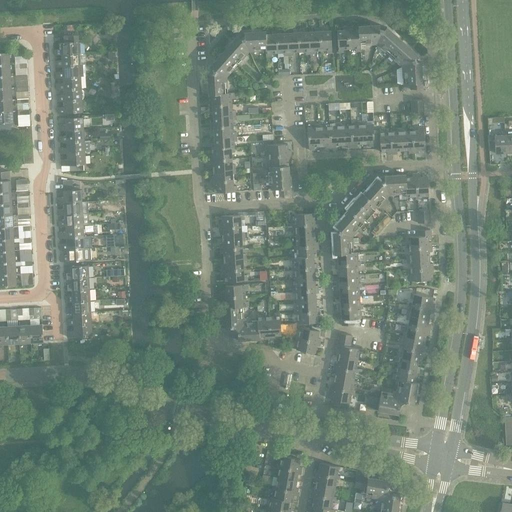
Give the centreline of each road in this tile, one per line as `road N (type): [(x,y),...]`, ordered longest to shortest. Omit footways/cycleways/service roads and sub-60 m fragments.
road 1 (tertiary): [(442,447),(454,427),(474,304),(462,0)]
road 2 (residential): [(0,34),(39,33),(47,287)]
road 3 (tertiary): [(456,172),(461,284),(442,447)]
road 4 (unclassified): [(0,376),(94,376),(180,410),(266,426)]
road 5 (residential): [(277,364),(269,355),(212,343),(206,209)]
road 6 (residential): [(206,209),(189,28)]
road 7 (tertiary): [(446,0),(456,172)]
road 8 (residential): [(304,203),(333,201),(365,169),(432,165)]
road 9 (unclassified): [(313,435),(441,454)]
road 10 (residential): [(373,99),(429,95),(432,165)]
road 11 (residential): [(288,81),(304,203)]
